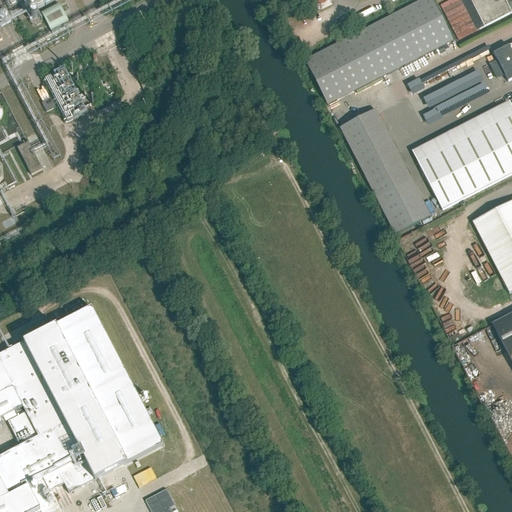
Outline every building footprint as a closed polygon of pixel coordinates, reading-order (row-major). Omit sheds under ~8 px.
[(453,42),(430,0),(424,0),(305,62),(328,107),(453,42)] [(447,10),(461,4),(459,0),(441,0),(436,2),(442,16),(448,14),(447,10)] [(511,0),(469,0),(483,27),(511,12),(511,0)] [(41,14),(51,33),(68,24),(58,5),(41,14)] [(511,44),(509,47),(493,54),(508,83),(511,80),(511,44)] [(457,69),(406,93),(416,116),(435,107),(432,101),(465,86),(457,69)] [(48,75),(43,77),(57,107),(65,103),(59,92),(65,89),(59,75),(50,79),(48,75)] [(147,79),(139,83),(146,96),(153,92),(147,79)] [(56,108),(51,99),(42,104),(47,113),(56,108)] [(511,114),(417,164),(441,211),(511,174),(511,114)] [(32,176),(42,170),(28,143),(17,149),(32,176)] [(510,294),(511,293),(511,202),(473,223),(510,294)] [(483,279),(489,276),(483,264),(477,267),(483,279)] [(0,356),(0,427),(3,425),(1,420),(23,409),(26,414),(8,423),(20,447),(0,457),(0,511),(35,511),(40,510),(29,488),(43,480),(50,493),(65,485),(70,495),(163,446),(92,309),(22,346),(0,356)] [(511,367),(511,315),(491,326),(511,367)]
